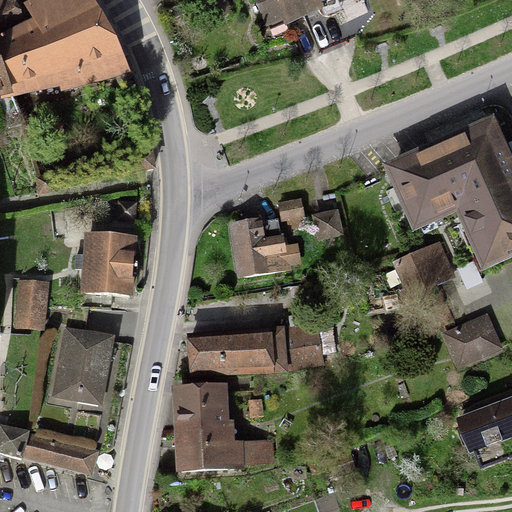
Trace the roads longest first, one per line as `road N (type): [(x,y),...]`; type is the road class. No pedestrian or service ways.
road 1 (residential): [(175,199),(511,66)]
road 2 (secondary): [(129,511),(175,199)]
road 3 (secondary): [(120,0),(162,91),(175,199)]
